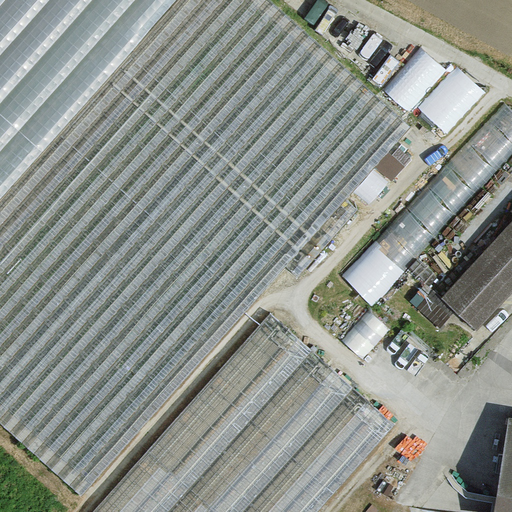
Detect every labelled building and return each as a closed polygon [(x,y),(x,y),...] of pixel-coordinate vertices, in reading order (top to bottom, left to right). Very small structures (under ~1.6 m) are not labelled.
[(178,0),(0,199),(0,422),(81,495),(285,267),(297,278),(358,209),(346,198),(411,125),(271,0),(178,0)] [(454,0),(400,0),(430,27),(454,0)] [(511,15),(511,0),(468,0),(447,24),(478,52),(511,15)] [(511,32),(495,51),(511,66),(511,32)] [(425,44),(388,86),(414,108),(451,66),(425,44)] [(421,104),(450,131),(489,88),(460,62),(421,104)] [(511,102),(510,101),(346,271),(374,298),(511,155),(511,102)] [(511,290),(511,223),(445,296),(478,327),(511,290)] [(374,309),(350,337),(368,353),(392,324),(374,309)] [(344,380),(270,314),(94,511),(315,511),(394,424),(344,380)] [(511,511),(511,421),(497,511),(511,511)]
